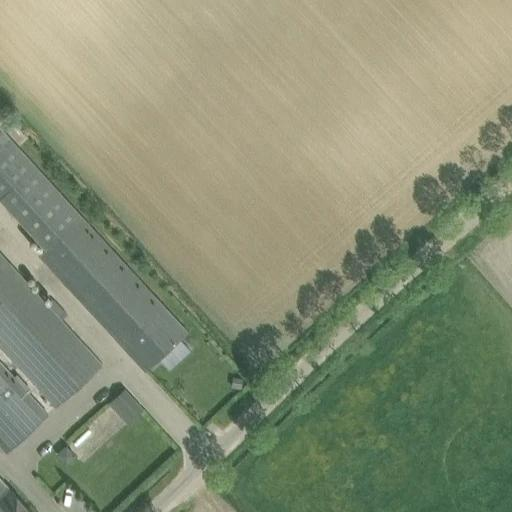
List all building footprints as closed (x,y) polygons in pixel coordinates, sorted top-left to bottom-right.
[(0,127),(0,202),(2,201),(47,249),(41,255),(111,331),(124,346),(131,339),(154,364),(189,332),(152,292),(13,142),(0,127)] [(0,343),(58,407),(100,367),(103,365),(62,320),(47,303),(0,252),(0,343)] [(0,443),(8,452),(49,414),(36,399),(0,360),(0,443)] [(235,377),(233,387),(244,389),(245,379),(235,377)] [(135,399),(119,413),(128,423),(144,409),(135,399)] [(68,446),(58,455),(67,465),(76,456),(68,446)] [(0,511),(32,511),(21,500),(7,484),(0,476),(0,511)]
